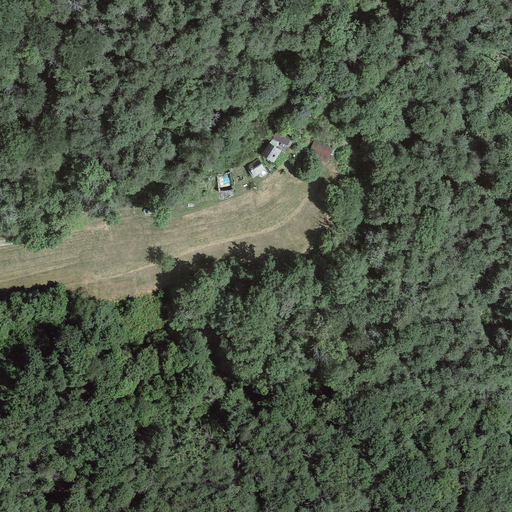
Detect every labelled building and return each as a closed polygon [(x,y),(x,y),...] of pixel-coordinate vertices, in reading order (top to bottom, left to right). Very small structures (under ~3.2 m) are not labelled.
[(303,21),(291,16),(287,29),(299,33),(303,21)] [(304,107),(290,103),(287,114),(300,118),(304,107)] [(278,127),(273,139),(287,145),(292,132),(278,127)] [(332,148),(314,141),(308,154),(326,162),(332,148)] [(268,144),(263,153),(274,160),(280,151),(268,144)] [(258,160),(247,167),(254,178),(265,170),(258,160)] [(232,172),(217,174),(219,193),(234,191),(232,172)]
